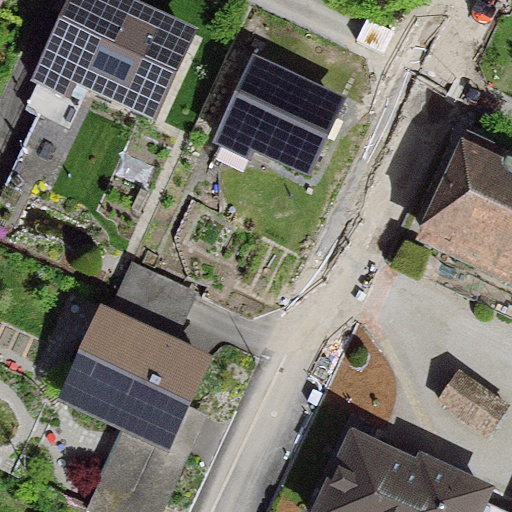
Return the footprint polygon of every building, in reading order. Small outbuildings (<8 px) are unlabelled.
[(184,44),(88,0),(71,0),(30,90),(32,90),(55,101),(72,109),(82,88),(149,119),(184,44)] [(304,172),(332,112),(247,73),(214,145),(216,146),(222,135),(304,172)] [(47,118),(55,101),(32,90),(21,113),(31,118),(0,186),(14,192),(17,185),(72,210),(102,144),(47,118)] [(420,220),(425,235),(422,242),(511,284),(511,173),(465,151),(442,200),(426,206),(420,220)] [(112,297),(169,323),(183,293),(126,266),(112,297)] [(157,351),(169,323),(112,297),(99,324),(95,322),(59,401),(143,440),(120,490),(97,479),(82,511),(150,511),(178,452),(164,446),(198,370),(157,351)] [(457,379),(436,407),(481,439),(501,410),(457,379)] [(414,475),(349,445),(316,511),(491,511),(476,505),(479,497),(417,468),(414,475)]
